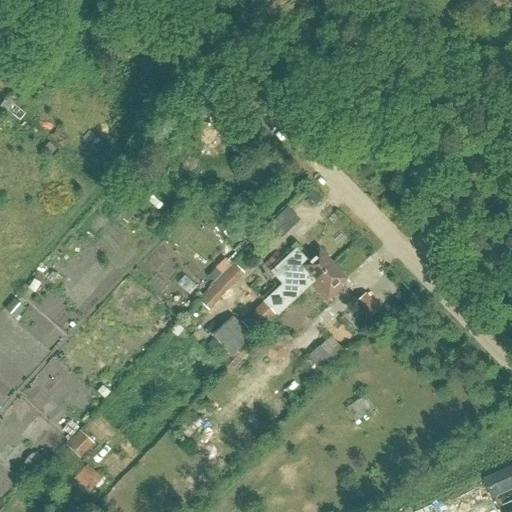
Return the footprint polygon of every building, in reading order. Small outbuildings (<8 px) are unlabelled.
[(203,307),(260,262),(247,247),(191,292),(203,307)] [(278,316),(310,286),(332,266),(319,251),(313,256),(310,253),(303,259),(296,252),(272,274),(283,286),(266,302),(278,316)] [(332,266),(310,286),(326,304),(343,288),(340,285),(345,280),(332,266)] [(354,305),(368,319),(378,309),(365,295),(354,305)] [(253,336),(276,314),(265,303),(242,325),(253,336)] [(346,356),(330,337),(319,348),(334,366),(346,356)] [(246,410),(256,419),(274,399),(264,390),(246,410)] [(74,424),(58,439),(72,454),(88,440),(74,424)]
